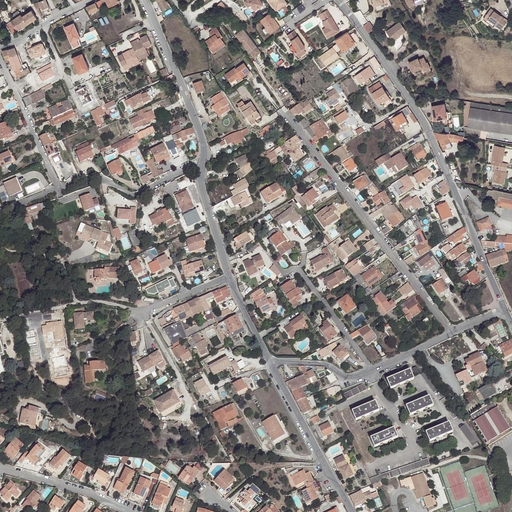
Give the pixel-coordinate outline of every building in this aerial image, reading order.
[(43,0),(42,0),(33,5),(36,10),(38,9),(40,8),(43,13),(48,10),(43,0)] [(116,0),(100,0),(86,7),(89,13),(98,9),(97,7),(102,5),(101,3),(106,1),(110,10),(119,5),(116,0)] [(155,0),(161,10),(168,7),(164,0),(155,0)] [(247,0),(244,2),(248,7),(251,6),(254,11),(263,6),(259,0),(247,0)] [(268,0),(269,1),(276,10),(287,3),(284,0),(268,0)] [(402,0),(409,12),(414,9),(413,7),(421,3),(423,6),(433,1),(432,1),(433,0),(402,0)] [(488,9),(482,19),(486,21),(487,19),(495,23),(494,24),(501,28),(505,21),(501,19),(498,17),(499,15),(488,9)] [(327,10),(322,13),(326,19),(324,21),(328,28),(323,31),(327,38),(339,30),(327,10)] [(31,11),(22,17),(21,17),(26,25),(35,18),(31,11)] [(269,14),(260,20),(264,27),(268,33),(268,34),(278,28),(269,14)] [(21,17),(22,17),(20,15),(13,19),(10,21),(16,31),(26,25),(21,17)] [(360,18),(359,22),(367,33),(373,28),(369,22),(366,24),(362,18),(360,18)] [(13,33),(16,31),(10,21),(6,24),(13,33)] [(399,34),(400,35),(406,31),(399,22),(386,31),(393,41),(398,38),(396,36),(399,34)] [(75,39),(77,39),(75,33),(76,32),(72,23),(62,27),(69,42),(70,42),(72,47),(78,44),(75,39)] [(221,38),(223,37),(216,27),(216,28),(214,23),(206,28),(208,32),(204,35),(205,36),(203,37),(207,45),(208,45),(210,47),(212,50),(224,42),(221,38)] [(243,29),(235,35),(248,52),(249,51),(254,57),(260,52),(246,33),(243,29)] [(294,30),(287,35),(298,50),(296,52),(299,56),(306,51),(303,47),(305,46),(294,30)] [(346,32),(334,40),(342,51),(359,41),(353,32),(348,35),(346,32)] [(139,40),(130,45),(133,50),(137,58),(147,52),(145,49),(151,46),(146,36),(140,40),(142,43),(140,44),(139,40)] [(214,53),(225,45),(224,42),(212,50),(214,53)] [(333,54),(339,50),(336,44),(329,48),(333,54)] [(13,47),(10,49),(7,50),(2,52),(5,62),(9,61),(8,58),(16,55),(14,50),(13,47)] [(139,62),(137,58),(133,50),(129,52),(130,53),(122,57),(121,56),(118,58),(125,72),(129,70),(128,68),(139,62)] [(149,56),(147,52),(137,58),(139,62),(149,56)] [(84,68),(88,66),(82,53),(70,58),(71,62),(73,62),(78,73),(85,70),(84,68)] [(9,61),(12,70),(21,67),(16,55),(8,58),(9,61)] [(418,58),(415,60),(413,61),(408,63),(413,73),(422,69),(423,71),(429,68),(430,68),(427,63),(426,63),(423,58),(419,60),(418,58)] [(231,81),(238,76),(240,75),(242,77),(250,72),(244,63),(236,68),(235,67),(226,74),(231,81)] [(21,67),(12,70),(10,71),(12,76),(21,72),(23,76),(30,74),(27,64),(21,67)] [(375,74),(370,66),(356,75),(361,83),(365,81),(370,78),(375,74)] [(166,67),(159,70),(162,78),(165,77),(170,75),(166,67)] [(205,89),(201,80),(193,83),(197,92),(205,89)] [(381,88),(383,87),(381,84),(368,92),(371,97),(372,96),(379,107),(391,99),(390,98),(387,93),(386,94),(381,88)] [(42,89),(43,88),(41,85),(33,89),(34,90),(35,93),(42,89)] [(79,102),(90,97),(85,88),(75,92),(79,102)] [(27,97),(24,99),(27,108),(32,106),(34,110),(36,109),(35,105),(46,101),(42,89),(35,93),(27,97)] [(342,96),(338,90),(336,93),(333,89),(325,94),(327,98),(324,100),(328,107),(342,96)] [(142,102),(143,104),(150,101),(147,93),(142,95),(140,96),(139,94),(123,101),(126,107),(130,105),(132,109),(137,107),(136,105),(142,102)] [(162,109),(178,101),(175,94),(159,102),(162,109)] [(212,99),(216,106),(219,111),(218,111),(221,117),(230,111),(227,106),(228,105),(221,94),(212,99)] [(92,101),(90,97),(79,102),(82,106),(92,101)] [(54,125),(79,114),(77,108),(72,110),(67,100),(61,103),(63,107),(58,109),(56,105),(47,109),(52,119),(50,120),(53,126),(54,125)] [(114,104),(113,100),(103,105),(105,109),(114,104)] [(253,117),(254,118),(259,115),(249,101),(245,104),(243,100),(237,104),(248,120),(253,117)] [(297,105),(289,110),(293,115),(296,114),(298,116),(303,112),(304,114),(312,109),(306,102),(299,107),(297,105)] [(511,108),(471,102),(468,126),(482,128),(511,132),(511,108)] [(431,106),(433,118),(439,117),(439,119),(446,118),(445,113),(444,104),(431,106)] [(219,111),(216,106),(213,107),(219,118),(221,117),(218,111),(219,111)] [(90,112),(96,126),(100,125),(96,117),(99,116),(102,115),(100,111),(102,110),(100,107),(90,112)] [(405,108),(400,111),(402,112),(393,118),(400,129),(409,124),(405,117),(409,114),(407,110),(405,108)] [(145,120),(154,116),(151,111),(145,113),(144,109),(137,113),(139,116),(141,121),(145,120)] [(349,119),(343,110),(336,115),(342,123),(349,119)] [(141,121),(139,116),(130,120),(132,125),(133,125),(135,129),(139,127),(137,123),(141,121)] [(393,118),(390,120),(397,131),(400,129),(393,118)] [(305,119),(299,123),(305,130),(311,127),(305,119)] [(311,127),(305,130),(312,140),(313,139),(315,142),(323,136),(322,133),(325,131),(324,130),(327,128),(321,120),(311,127)] [(384,121),(374,126),(376,130),(386,124),(384,121)] [(6,122),(0,124),(0,140),(4,139),(4,137),(11,135),(6,122)] [(179,125),(169,129),(171,134),(181,130),(179,125)] [(271,129),(268,125),(260,131),(261,133),(262,132),(264,134),(266,133),(271,130),(271,129)] [(465,134),(481,136),(482,128),(468,126),(468,127),(465,126),(465,134)] [(142,138),(146,136),(154,133),(151,127),(134,136),(137,141),(142,138)] [(186,136),(193,133),(191,128),(175,135),(175,133),(172,135),(174,141),(182,138),(183,141),(187,139),(186,136)] [(214,128),(208,131),(211,140),(218,137),(214,128)] [(250,133),(247,128),(225,137),(226,140),(220,143),(222,147),(234,142),(243,138),(243,137),(250,133)] [(339,148),(342,146),(330,130),(327,132),(334,142),(335,141),(339,148)] [(445,133),(432,131),(432,132),(436,140),(438,139),(444,150),(452,146),(450,143),(446,133),(445,133)] [(45,135),(39,138),(48,158),(50,157),(57,154),(47,132),(44,134),(45,135)] [(450,143),(452,142),(464,143),(465,136),(446,133),(450,143)] [(300,141),(296,135),(287,141),(288,142),(285,145),(290,152),(288,154),(294,162),(303,156),(295,144),(300,141)] [(129,150),(127,147),(133,145),(131,140),(130,141),(129,139),(128,140),(127,139),(110,147),(110,146),(105,148),(105,149),(107,152),(113,149),(114,150),(117,149),(118,151),(119,154),(129,150)] [(80,162),(87,159),(86,157),(92,154),(90,150),(98,147),(95,141),(88,144),(87,143),(77,148),(78,151),(75,152),(80,162)] [(420,147),(417,144),(410,148),(413,152),(412,152),(417,160),(426,155),(421,147),(420,147)] [(503,171),(503,167),(504,162),(499,161),(502,147),(491,144),(487,163),(491,164),(491,169),(489,181),(500,183),(501,177),(503,171)] [(156,164),(160,162),(162,161),(169,158),(163,146),(150,151),(154,161),(156,164)] [(347,155),(342,146),(339,148),(335,151),(331,153),(334,156),(337,154),(340,159),(342,163),(342,162),(349,158),(351,157),(353,156),(351,152),(347,155)] [(275,150),(265,157),(269,163),(271,161),(273,164),(281,159),(275,150)] [(5,163),(10,162),(11,161),(8,152),(0,154),(0,169),(6,167),(6,165),(5,163)] [(388,153),(376,161),(379,167),(384,163),(389,161),(393,167),(396,173),(408,166),(400,153),(392,159),(388,153)] [(253,173),(245,154),(235,159),(238,167),(238,168),(239,170),(235,172),(238,179),(253,173)] [(59,155),(52,158),(54,163),(61,160),(59,155)] [(350,160),(349,158),(342,162),(350,172),(356,167),(351,159),(350,160)] [(120,166),(121,165),(118,159),(107,164),(112,174),(116,172),(117,173),(118,173),(119,174),(120,173),(121,173),(122,172),(122,171),(121,169),(120,166)] [(152,174),(154,178),(164,173),(162,169),(158,171),(153,159),(146,162),(152,174)] [(389,161),(384,163),(388,170),(393,167),(389,161)] [(422,172),(419,173),(424,181),(432,176),(428,168),(425,165),(419,168),(422,172)] [(147,174),(141,177),(144,184),(150,181),(150,180),(154,178),(152,174),(148,176),(147,174)] [(360,178),(353,182),(359,192),(369,186),(370,187),(372,186),(364,175),(363,176),(360,178)] [(8,196),(20,192),(15,179),(3,184),(6,191),(8,196)] [(236,189),(232,191),(234,196),(250,188),(245,179),(234,185),(236,189)] [(446,194),(450,191),(447,184),(446,185),(443,180),(439,183),(441,188),(443,187),(446,194)] [(274,185),(262,192),(269,203),(285,194),(278,183),(274,185)] [(378,193),(372,186),(370,187),(369,188),(374,195),(380,191),(378,193)] [(315,192),(313,188),(301,196),(307,205),(311,203),(312,204),(318,200),(317,198),(320,195),(320,194),(320,193),(318,191),(317,191),(315,192)] [(179,189),(173,191),(174,195),(179,210),(190,206),(185,190),(180,191),(179,189)] [(511,194),(508,193),(487,189),(486,196),(493,197),(493,200),(499,201),(498,206),(511,208),(511,194)] [(246,191),(231,199),(235,206),(240,203),(243,207),(250,204),(248,199),(249,198),(246,191)] [(388,201),(382,191),(372,197),(375,201),(379,199),(383,204),(388,201)] [(269,203),(262,192),(260,193),(267,204),(269,203)] [(91,195),(81,198),(85,212),(89,211),(90,215),(97,213),(96,211),(101,209),(98,200),(93,202),(91,195)] [(399,201),(403,211),(413,206),(414,210),(423,206),(418,195),(411,198),(410,196),(399,201)] [(373,213),(369,215),(372,219),(381,213),(385,210),(390,217),(397,211),(393,205),(391,206),(388,202),(382,206),(379,209),(378,209),(373,213)] [(24,210),(22,210),(24,216),(25,216),(25,218),(20,220),(23,230),(24,230),(24,231),(25,231),(33,229),(32,223),(33,223),(30,214),(42,210),(43,213),(48,212),(45,203),(41,205),(41,204),(24,210)] [(450,212),(446,203),(436,207),(442,222),(454,217),(451,211),(450,212)] [(336,220),(332,215),(335,214),(333,211),(336,209),(332,204),(327,207),(326,206),(318,212),(327,225),(328,226),(336,220)] [(300,218),(291,207),(277,217),(281,223),(283,222),(284,224),(289,220),(292,224),(300,218)] [(135,224),(136,209),(131,208),(130,212),(118,210),(117,219),(129,220),(129,223),(135,224)] [(171,211),(169,208),(148,217),(152,226),(157,224),(158,226),(165,223),(167,227),(173,224),(168,213),(171,211)] [(191,209),(178,213),(181,223),(194,219),(191,209)] [(387,219),(390,217),(385,210),(381,213),(386,220),(387,219)] [(397,211),(390,217),(396,225),(403,219),(397,211)] [(315,214),(324,227),(327,225),(318,212),(315,214)] [(396,225),(390,217),(387,219),(394,227),(396,225)] [(491,224),(488,218),(477,222),(480,231),(485,230),(484,227),(491,224)] [(410,221),(407,223),(413,232),(417,229),(410,221)] [(413,232),(407,223),(405,224),(405,226),(404,227),(410,235),(413,232)] [(86,226),(82,234),(91,238),(91,240),(98,244),(97,248),(109,254),(113,246),(106,243),(105,243),(108,236),(86,226)] [(387,226),(381,231),(384,235),(390,230),(387,226)] [(278,233),(275,229),(268,234),(271,239),(269,240),(273,246),(275,245),(282,256),(292,249),(295,246),(291,241),(289,242),(290,243),(288,244),(284,237),(285,237),(281,231),(278,233)] [(427,242),(421,229),(414,233),(421,243),(422,245),(427,242)] [(465,233),(462,229),(446,239),(449,244),(455,240),(456,243),(462,239),(460,236),(465,233)] [(127,233),(130,239),(134,238),(137,237),(134,230),(128,233),(127,233)] [(232,241),(234,245),(235,244),(237,243),(240,248),(249,242),(244,233),(232,241)] [(204,249),(199,236),(184,242),(189,254),(204,249)] [(495,236),(494,243),(496,243),(498,243),(504,244),(505,244),(506,238),(495,236)] [(131,241),(136,253),(140,251),(138,246),(142,245),(139,238),(135,240),(131,241)] [(46,242),(48,248),(53,252),(60,249),(56,239),(51,240),(46,242)] [(370,240),(363,245),(367,251),(374,246),(370,240)] [(345,242),(337,249),(335,251),(336,253),(342,262),(353,252),(351,250),(355,246),(352,242),(348,245),(345,242)] [(421,243),(415,247),(420,255),(430,248),(427,242),(422,245),(421,243)] [(448,247),(451,251),(453,249),(459,245),(457,242),(452,246),(451,245),(448,247)] [(261,246),(259,243),(249,250),(251,252),(261,246)] [(461,244),(459,245),(453,249),(458,256),(466,251),(461,244)] [(511,245),(505,244),(504,244),(506,249),(506,251),(485,256),(489,267),(509,262),(507,252),(511,251),(511,245)] [(336,253),(335,251),(330,246),(327,247),(333,255),(336,253)] [(467,252),(453,262),(457,268),(461,265),(460,264),(464,261),(466,264),(471,260),(469,257),(470,256),(467,252)] [(334,263),(329,254),(325,256),(322,257),(321,256),(311,261),(314,267),(315,266),(317,271),(334,263)] [(435,265),(427,254),(416,262),(421,269),(423,267),(426,272),(435,265)] [(242,262),(248,274),(256,270),(255,269),(263,265),(259,255),(251,259),(252,261),(250,262),(249,259),(242,262)] [(167,260),(165,256),(154,261),(155,262),(148,265),(152,275),(172,266),(169,260),(167,260)] [(410,256),(404,261),(406,264),(412,261),(410,256)] [(362,270),(355,259),(346,266),(353,276),(358,273),(362,270)] [(137,261),(130,264),(135,276),(142,272),(137,261)] [(205,273),(202,262),(196,264),(187,266),(186,262),(181,263),(183,268),(186,278),(199,275),(205,273)] [(118,280),(118,269),(109,269),(109,264),(105,264),(105,268),(103,268),(103,270),(93,270),(93,281),(94,281),(94,282),(95,284),(96,285),(97,285),(99,284),(100,283),(100,282),(100,281),(105,281),(105,280),(118,280)] [(282,273),(275,264),(271,268),(279,276),(282,273)] [(483,271),(481,265),(479,266),(476,268),(474,270),(476,273),(478,271),(480,273),(483,271)] [(358,273),(353,276),(356,280),(356,281),(359,279),(361,277),(368,287),(378,279),(374,273),(376,271),(373,267),(361,276),(358,273)] [(465,276),(467,275),(463,270),(457,275),(460,280),(465,276)] [(341,271),(323,280),(329,290),(342,283),(341,281),(346,278),(341,271)] [(465,276),(460,280),(463,284),(468,281),(471,285),(472,284),(473,286),(480,281),(479,279),(474,271),(465,277),(465,276)] [(399,279),(395,273),(390,278),(394,283),(399,279)] [(441,277),(436,280),(437,282),(433,285),(438,295),(447,289),(441,277)] [(168,279),(146,289),(148,293),(155,294),(160,292),(161,294),(167,291),(166,289),(172,287),(172,288),(177,286),(174,278),(169,281),(168,279)] [(292,280),(282,287),(295,307),(300,303),(299,302),(303,300),(300,295),(296,289),(297,288),(292,280)] [(413,290),(407,282),(400,287),(406,295),(413,290)] [(456,289),(453,285),(451,282),(447,285),(451,292),(456,289)] [(273,309),(262,286),(252,294),(258,306),(259,306),(263,314),(273,309)] [(218,297),(220,301),(225,300),(225,298),(223,295),(229,292),(226,287),(212,293),(213,297),(214,299),(218,297)] [(213,297),(212,293),(198,299),(203,311),(205,315),(211,313),(209,308),(205,301),(213,297)] [(376,306),(375,306),(383,317),(396,308),(391,302),(388,304),(380,293),(371,300),(376,306)] [(356,307),(348,295),(337,302),(343,311),(346,315),(351,311),(356,307)] [(418,305),(412,297),(403,304),(405,307),(409,313),(413,317),(421,312),(416,306),(418,305)] [(188,304),(193,315),(203,311),(198,299),(188,304)] [(193,315),(188,304),(174,309),(176,313),(174,314),(175,316),(177,315),(180,321),(193,315)] [(405,307),(401,310),(405,315),(409,313),(405,307)] [(405,316),(408,321),(413,317),(409,313),(405,315),(405,316)] [(236,315),(218,324),(226,338),(227,340),(244,331),(237,316),(236,316),(236,315)] [(90,316),(72,317),(73,339),(83,338),(83,333),(81,333),(81,331),(81,327),(80,324),(82,324),(91,324),(90,316)] [(301,326),(305,322),(300,316),(290,323),(290,324),(284,329),(290,338),(303,328),(302,327),(301,326)] [(332,327),(327,320),(323,323),(324,325),(322,326),(323,328),(320,330),(328,341),(333,338),(332,337),(336,334),(331,328),(332,327)] [(163,329),(172,345),(186,337),(178,322),(163,329)] [(226,338),(218,324),(217,324),(215,325),(223,340),(226,338)] [(360,330),(349,335),(352,340),(359,335),(365,342),(366,344),(369,344),(375,340),(375,337),(368,327),(361,332),(360,330)] [(136,342),(135,333),(131,334),(130,328),(128,329),(130,343),(136,342)] [(191,337),(198,351),(204,347),(207,346),(204,340),(201,341),(197,334),(191,337)] [(349,342),(345,337),(341,339),(345,345),(349,342)] [(504,358),(511,353),(511,339),(499,346),(504,358)] [(336,342),(329,345),(331,350),(337,345),(336,342)] [(176,343),(172,345),(170,347),(176,357),(185,353),(180,344),(178,345),(176,343)] [(318,351),(312,353),(314,358),(332,351),(331,350),(329,345),(326,347),(318,351)] [(340,346),(332,352),(339,360),(341,363),(344,360),(348,356),(347,354),(340,346)] [(139,362),(144,372),(164,361),(159,351),(146,358),(139,362)] [(486,372),(477,353),(470,356),(471,358),(464,361),(466,366),(469,365),(474,378),(486,372)] [(226,358),(208,367),(213,376),(230,366),(234,373),(242,368),(239,362),(235,364),(234,362),(229,364),(226,358)] [(105,371),(104,362),(89,364),(90,366),(84,367),(86,385),(92,384),(90,372),(93,372),(105,371)] [(466,366),(464,367),(466,371),(465,372),(471,379),(474,378),(469,365),(466,366)] [(303,374),(308,385),(317,381),(312,372),(307,374),(303,366),(299,366),(300,367),(302,372),(303,374)] [(413,379),(409,370),(386,380),(390,389),(413,379)] [(439,389),(426,370),(419,375),(433,393),(439,389)] [(455,376),(460,387),(471,382),(470,380),(471,379),(465,372),(455,376)] [(338,380),(332,373),(326,377),(331,383),(338,380)] [(283,379),(286,385),(288,384),(291,392),(301,388),(307,385),(308,385),(303,374),(302,375),(302,377),(288,383),(286,380),(285,378),(283,379)] [(236,390),(245,385),(240,377),(231,382),(236,391),(236,390)] [(209,392),(202,379),(193,384),(201,397),(209,392)] [(496,392),(490,383),(478,390),(483,399),(496,392)] [(362,384),(343,394),(346,401),(366,390),(362,384)] [(247,388),(245,385),(236,390),(238,393),(247,388)] [(333,387),(326,389),(329,396),(336,394),(333,387)] [(296,402),(305,398),(301,388),(291,392),(296,402)] [(175,389),(171,391),(174,397),(177,395),(180,401),(182,400),(175,389)] [(157,400),(163,411),(180,401),(177,395),(174,397),(171,391),(157,400)] [(433,406),(429,397),(405,406),(409,416),(433,406)] [(311,410),(305,398),(296,402),(302,413),(302,414),(311,410)] [(458,416),(444,398),(438,402),(452,420),(458,416)] [(28,415),(29,408),(28,408),(28,402),(20,401),(19,405),(13,405),(12,420),(28,421),(28,415)] [(379,411),(375,401),(351,411),(355,421),(379,411)] [(334,406),(334,405),(333,402),(320,409),(321,412),(323,411),(334,406)] [(470,415),(487,443),(509,430),(505,424),(499,413),(492,402),(470,415)] [(234,403),(231,405),(237,416),(240,415),(234,403)] [(237,416),(231,405),(214,414),(222,431),(228,428),(225,422),(237,416)] [(500,412),(499,413),(505,424),(507,423),(508,422),(508,421),(508,420),(508,419),(508,418),(505,414),(504,413),(503,412),(502,412),(501,412),(500,412)] [(278,414),(276,415),(280,424),(279,425),(285,435),(274,441),(275,444),(289,436),(278,414)] [(280,424),(276,415),(264,421),(274,441),(285,435),(279,425),(280,424)] [(312,418),(314,424),(320,422),(318,416),(312,418)] [(333,433),(328,423),(319,427),(324,437),(333,433)] [(452,432),(448,423),(425,432),(429,442),(452,432)] [(477,443),(464,424),(458,428),(471,447),(477,443)] [(397,438),(393,428),(369,438),(373,448),(397,438)] [(24,443),(16,436),(4,450),(12,458),(19,451),(18,450),(24,443)] [(29,452),(27,450),(18,458),(21,461),(24,458),(25,457),(31,463),(32,464),(40,457),(46,450),(39,443),(29,452)] [(60,461),(62,463),(70,455),(63,448),(56,456),(54,455),(48,461),(55,468),(59,464),(58,463),(60,461)] [(348,466),(343,456),(334,460),(338,470),(339,469),(348,466)] [(40,457),(32,464),(34,465),(41,458),(40,457)] [(370,479),(373,485),(382,482),(430,465),(427,458),(370,479)] [(87,466),(79,460),(71,472),(80,478),(83,474),(82,473),(87,466)] [(348,466),(339,469),(344,480),(356,475),(354,469),(351,470),(349,466),(348,466)] [(114,487),(121,490),(122,489),(125,490),(135,471),(125,467),(119,480),(117,480),(114,487)] [(181,477),(187,483),(192,477),(195,480),(196,481),(203,474),(197,468),(196,470),(192,467),(191,468),(190,467),(181,477)] [(298,486),(306,481),(310,480),(311,482),(315,480),(312,474),(308,476),(307,474),(304,468),(292,474),(298,486)] [(93,478),(98,480),(105,484),(110,475),(97,469),(93,478)] [(222,488),(223,488),(224,486),(226,488),(224,489),(228,492),(237,482),(226,472),(216,483),(222,488)] [(427,508),(434,506),(431,499),(422,474),(399,482),(401,487),(404,486),(405,487),(408,486),(412,485),(414,489),(418,500),(423,498),(427,508)] [(141,477),(134,494),(143,498),(147,489),(149,489),(152,482),(141,477)] [(192,477),(187,483),(190,486),(195,480),(192,477)] [(313,486),(310,487),(309,488),(303,490),(309,503),(319,497),(317,492),(315,489),(320,487),(316,480),(315,480),(311,482),(313,486)] [(13,487),(15,485),(11,481),(0,491),(0,492),(2,495),(1,496),(5,500),(11,494),(15,497),(20,493),(17,489),(13,487)] [(161,481),(152,503),(162,507),(163,504),(166,497),(168,498),(172,490),(167,488),(169,484),(161,481)] [(143,498),(134,494),(134,497),(145,502),(150,490),(149,489),(147,489),(143,498)] [(35,505),(39,500),(43,496),(36,490),(28,499),(29,499),(23,505),(30,511),(36,505),(35,505)] [(247,491),(244,494),(246,495),(244,497),(243,495),(239,499),(240,500),(239,502),(241,505),(242,504),(247,510),(252,505),(255,502),(254,501),(258,497),(252,490),(249,493),(247,491)] [(363,495),(362,491),(350,495),(355,507),(366,503),(365,501),(369,500),(368,496),(364,497),(363,495)] [(66,503),(57,496),(49,506),(55,510),(58,506),(61,509),(66,503)] [(185,501),(176,497),(172,507),(177,508),(175,511),(182,511),(184,508),(182,508),(185,501)] [(78,500),(68,511),(81,511),(86,506),(78,500)] [(328,501),(314,508),(315,510),(319,508),(320,511),(331,508),(328,501)]
